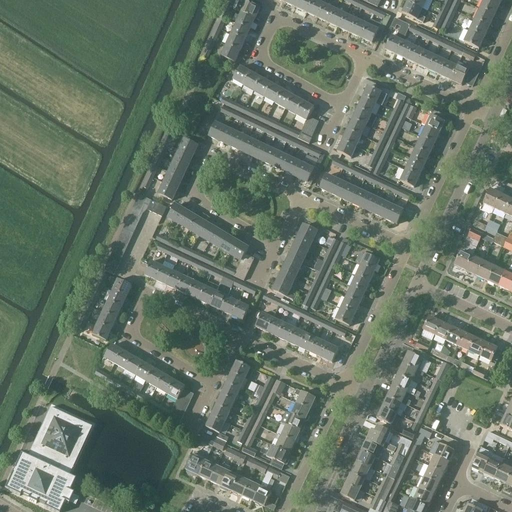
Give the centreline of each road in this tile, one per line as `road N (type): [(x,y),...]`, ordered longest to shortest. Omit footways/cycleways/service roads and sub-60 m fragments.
road 1 (residential): [(301,196),(214,153),(191,196),(277,246)]
road 2 (residential): [(365,57),(276,15),(256,59),(341,105)]
road 3 (residential): [(236,335),(148,293),(127,335),(213,383)]
road 4 (residential): [(494,117),(416,282)]
road 5 (residential): [(339,385),(405,244)]
road 6 (residential): [(405,244),(471,106)]
road 7 (residential): [(283,510),(339,385)]
road 8 (residential): [(364,396),(310,511)]
road 9 (residential): [(416,282),(364,396)]
